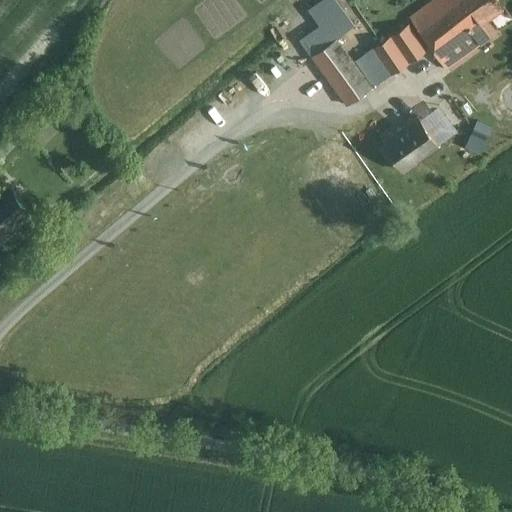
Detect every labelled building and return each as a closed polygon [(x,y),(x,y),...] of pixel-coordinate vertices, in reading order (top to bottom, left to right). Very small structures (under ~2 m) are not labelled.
[(452,61),(511,17),(511,13),(502,0),(437,0),(418,15),(452,61)] [(430,50),(412,21),(378,42),(396,71),(430,50)] [(372,85),(339,37),(314,54),(347,102),(372,85)] [(384,141),(408,169),(444,138),(420,110),(384,141)] [(0,238),(34,210),(10,182),(0,190),(0,238)]
